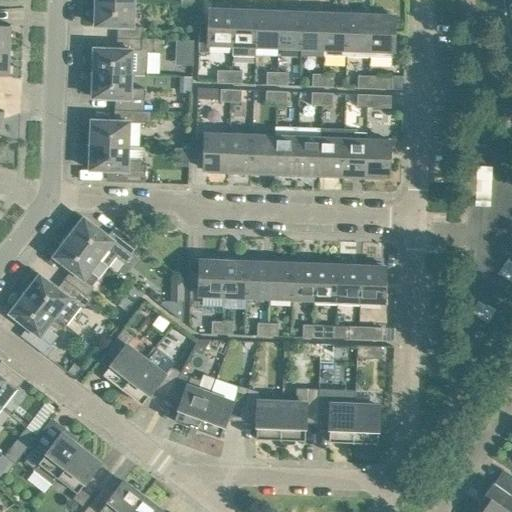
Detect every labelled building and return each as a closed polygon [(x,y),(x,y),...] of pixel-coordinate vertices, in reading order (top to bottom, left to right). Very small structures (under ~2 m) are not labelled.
[(133,26),(134,2),(96,1),(95,25),(117,26),(117,37),(142,38),(143,27),(133,26)] [(233,45),(234,10),(231,10),(231,6),(214,5),(214,9),(211,9),(210,23),(200,22),(199,52),(209,52),(209,44),(233,45)] [(256,46),(257,7),(244,6),(244,10),(234,10),(233,45),(256,46)] [(278,47),(280,11),(270,11),(270,7),(257,7),(256,46),(278,47)] [(301,47),(303,9),(289,8),(289,12),(280,11),(278,47),(301,47)] [(324,48),(325,13),(316,13),(316,9),(303,9),(301,47),(324,48)] [(346,56),(348,10),(335,10),(335,13),(325,13),(324,48),(324,55),(346,56)] [(369,57),(371,15),(361,14),(361,11),(348,10),(346,56),(369,57)] [(393,58),(394,16),(391,16),(391,12),(374,11),(374,15),(371,15),(369,57),(393,58)] [(0,50),(10,51),(11,26),(0,25),(0,50)] [(154,39),(142,38),(117,37),(117,49),(94,48),(94,73),(131,74),(147,75),(148,53),(153,53),(154,39)] [(175,39),(174,64),(194,65),(195,40),(175,39)] [(10,51),(0,50),(0,74),(9,75),(10,51)] [(177,91),(193,92),(194,66),(178,66),(177,91)] [(231,83),(232,70),(217,70),(217,82),(231,83)] [(242,83),(242,71),(232,70),(231,83),(242,83)] [(277,85),(277,72),(267,72),(266,84),(277,85)] [(288,85),(288,72),(277,72),(277,85),(288,85)] [(144,111),(144,110),(145,88),(131,87),(131,74),(94,73),(93,97),(115,98),(114,109),(144,111)] [(323,86),(323,74),(312,73),(312,86),(323,86)] [(333,87),(334,74),(323,74),(323,86),(333,87)] [(368,88),(369,75),(358,75),(357,88),(368,88)] [(392,89),(392,76),(369,75),(368,88),(392,89)] [(197,88),(197,100),(204,100),(209,95),(209,88),(197,88)] [(231,102),(231,89),(221,89),(220,101),(231,102)] [(241,102),(242,89),(231,89),(231,102),(241,102)] [(276,103),(277,91),(266,90),(266,103),(276,103)] [(287,104),(287,91),(277,91),(276,103),(287,104)] [(322,105),(322,92),(312,92),(311,105),(322,105)] [(332,106),(333,93),(322,92),(322,105),(332,106)] [(367,107),(368,94),(357,94),(357,107),(367,107)] [(391,108),(391,95),(368,94),(367,107),(391,108)] [(128,146),(129,122),(151,123),(151,111),(144,110),(144,111),(114,109),(114,121),(92,120),(91,145),(128,146)] [(296,176),(298,126),(275,125),(275,136),(274,171),(283,172),(283,175),(296,176)] [(319,173),(321,127),(298,126),(296,176),(309,176),(310,173),(319,173)] [(342,178),(344,128),(321,127),(319,173),(329,173),(329,177),(342,178)] [(365,175),(366,139),(366,132),(354,132),(354,128),(344,128),(342,178),(355,178),(355,174),(365,175)] [(228,170),(229,134),(206,134),(205,169),(208,169),(208,173),(225,173),(225,170),(228,170)] [(251,174),(252,135),(229,134),(228,170),(238,170),(238,174),(251,174)] [(274,171),(275,136),(252,135),(251,174),(264,175),(264,171),(274,171)] [(388,176),(390,140),(366,139),(365,175),(368,175),(368,179),(385,179),(385,176),(388,176)] [(142,171),(142,160),(128,159),(128,146),(91,145),(90,169),(112,170),(112,181),(145,183),(146,171),(142,171)] [(138,245),(115,226),(108,235),(84,217),(69,237),(99,260),(108,267),(116,256),(124,262),(131,254),(138,245)] [(84,279),(99,260),(69,237),(54,256),(71,270),(64,279),(87,296),(88,296),(95,287),(84,279)] [(223,296),(225,261),(221,260),(221,257),(205,256),(205,260),(201,260),(200,295),(223,296)] [(246,297),(248,258),(234,257),(234,261),(225,261),(223,296),(246,297)] [(269,298),(270,262),(261,262),(261,258),(248,258),(246,297),(269,298)] [(292,298),(293,260),(280,259),(280,263),(270,262),(269,298),(292,298)] [(315,299),(316,264),(306,264),(306,260),(293,260),(292,298),(315,299)] [(337,300),(339,261),(326,261),(326,264),(316,264),(315,299),(314,303),(337,304),(337,300)] [(360,301),(362,266),(352,265),(352,262),(339,261),(337,300),(337,304),(360,305),(360,301)] [(383,302),(385,267),(381,266),(382,263),(365,262),(365,266),(362,266),(360,301),(383,302)] [(87,296),(64,279),(58,288),(40,274),(25,293),(55,317),(66,325),(81,306),(84,309),(91,299),(88,296),(87,296)] [(118,304),(128,312),(143,293),(133,285),(118,304)] [(47,327),(55,317),(25,293),(10,313),(27,326),(21,336),(47,356),(55,347),(51,344),(58,336),(47,327)] [(178,302),(171,312),(183,321),(184,305),(178,302)] [(222,334),(223,321),(212,321),(211,334),(222,334)] [(233,334),(233,321),(223,321),(222,334),(233,334)] [(268,336),(268,323),(257,322),(257,335),(268,336)] [(278,336),(279,323),(268,323),(268,336),(278,336)] [(313,337),(313,324),(303,324),(302,337),(313,337)] [(324,338),(324,325),(313,324),(313,337),(324,338)] [(359,339),(359,326),(349,326),(348,339),(359,339)] [(382,340),(382,327),(359,326),(359,339),(382,340)] [(122,390),(146,359),(127,345),(132,337),(123,329),(107,349),(117,357),(103,374),(122,389),(121,390),(122,390)] [(202,354),(210,340),(198,339),(193,349),(202,354)] [(334,344),(321,344),(320,361),(333,362),(334,344)] [(381,358),(382,346),(357,345),(357,357),(381,358)] [(169,393),(181,371),(171,367),(165,374),(146,359),(122,390),(122,391),(123,389),(142,404),(156,387),(169,393)] [(0,406),(2,408),(25,379),(1,361),(0,361),(0,406)] [(75,362),(68,372),(77,378),(84,369),(75,362)] [(197,430),(210,394),(197,389),(201,380),(190,376),(181,371),(169,393),(182,400),(174,420),(197,429),(196,430),(197,430)] [(243,416),(248,388),(239,385),(233,402),(210,394),(197,430),(198,429),(220,437),(229,414),(243,416)] [(281,441),(282,402),(258,401),(258,391),(248,388),(243,416),(257,416),(256,438),(280,439),(280,440),(281,441)] [(318,418),(319,389),(296,388),(295,402),(282,402),(281,441),(281,439),(305,440),(306,418),(318,418)] [(353,443),(355,404),(331,403),(331,394),(319,393),(319,389),(318,418),(330,419),(329,441),(353,442),(353,443)] [(378,443),(380,405),(355,404),(353,443),(354,443),(354,442),(378,443)] [(78,438),(66,428),(50,448),(40,441),(25,461),(34,468),(33,469),(53,485),(58,478),(82,447),(81,447),(81,448),(74,442),(78,438)] [(89,479),(101,463),(82,448),(82,447),(58,478),(77,493),(73,498),(83,506),(98,486),(89,479)] [(130,511),(143,495),(143,494),(142,495),(123,481),(111,496),(102,489),(83,511),(130,511)] [(511,511),(511,490),(510,494),(493,482),(484,496),(490,500),(482,511),(511,511)] [(161,511),(162,511),(143,496),(144,495),(143,495),(130,511),(161,511)]
